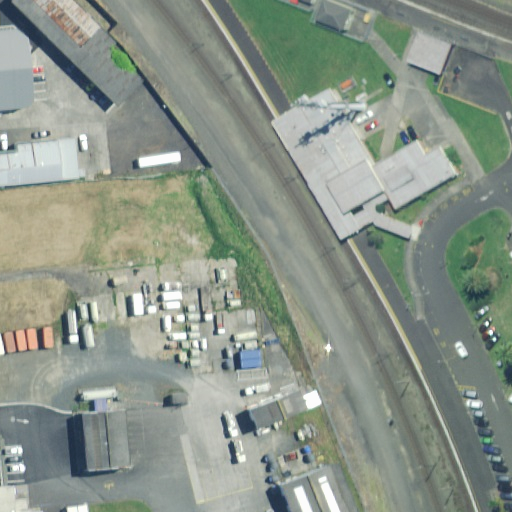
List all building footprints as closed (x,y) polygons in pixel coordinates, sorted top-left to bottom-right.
[(76,0),(27,0),(21,6),(131,114),(154,91),(118,55),(125,48),(76,0)] [(357,13),(330,2),(322,22),(349,33),(357,13)] [(455,47),(421,34),(410,62),(430,69),(445,75),(450,61),(455,47)] [(34,37),(0,38),(0,118),(39,116),(34,37)] [(333,183),(351,216),(356,214),(369,207),(392,195),(394,200),(396,202),(402,210),(436,190),(464,175),(448,148),(433,156),(424,141),(392,159),(379,167),(363,139),(337,93),(308,109),(346,176),(333,183)] [(346,176),(308,109),(281,124),(347,241),(379,223),(380,226),(415,240),(419,230),(388,218),(382,207),(394,200),(392,195),(369,207),(371,211),(358,218),(356,214),(351,216),(333,183),(346,176)] [(84,147),(3,152),(6,189),(87,184),(84,147)] [(229,313),(211,313),(211,344),(229,344),(229,313)] [(187,402),(186,393),(171,395),(172,404),(187,402)] [(307,395),(257,416),(265,436),(315,416),(307,395)] [(135,416),(94,420),(100,481),(140,477),(135,416)] [(344,511),(322,463),(277,483),(290,511),(344,511)] [(40,511),(39,493),(9,496),(10,511),(40,511)]
